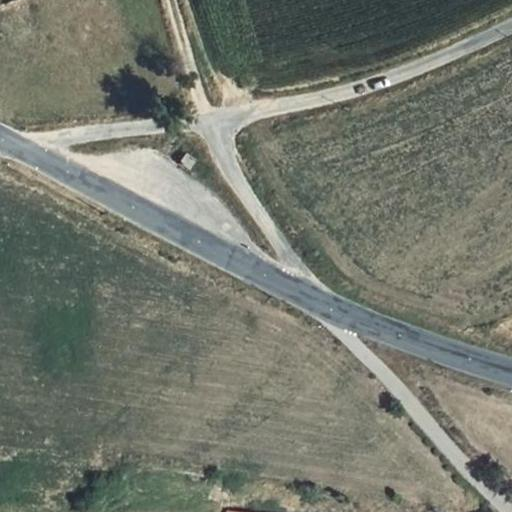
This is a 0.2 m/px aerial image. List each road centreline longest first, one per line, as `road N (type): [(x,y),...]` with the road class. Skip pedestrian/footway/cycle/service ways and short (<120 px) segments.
road 1 (secondary): [(322,304),(5,142)]
road 2 (unclassified): [(511,26),(352,92),(205,121)]
road 3 (unclassified): [(509,511),(322,304)]
road 4 (unclassified): [(322,304),(241,194),(205,121)]
road 5 (unclassified): [(205,121),(5,142)]
road 6 (secondary): [(511,372),(322,304)]
road 7 (track): [(172,0),(205,121)]
